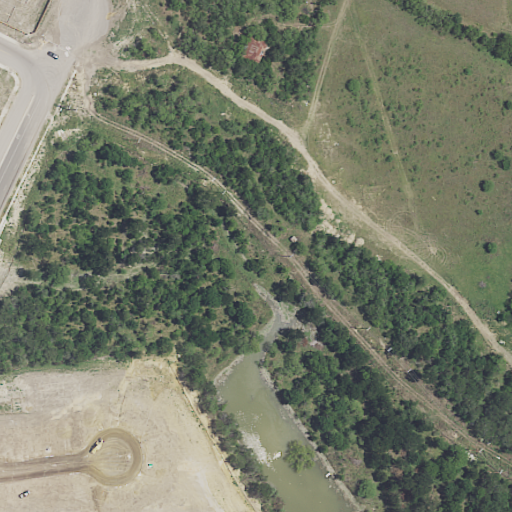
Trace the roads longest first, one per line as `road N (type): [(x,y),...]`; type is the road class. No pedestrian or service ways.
road 1 (residential): [(246,0),(197,43),(232,89),(511,348)]
road 2 (residential): [(0,212),(80,34)]
road 3 (residential): [(66,14),(0,165)]
road 4 (residential): [(0,481),(135,455)]
